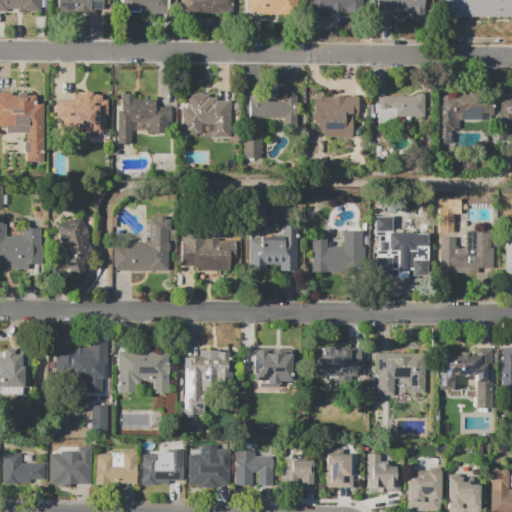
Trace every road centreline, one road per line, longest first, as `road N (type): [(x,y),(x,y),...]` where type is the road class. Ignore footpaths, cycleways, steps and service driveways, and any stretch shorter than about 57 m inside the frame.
road 1 (residential): [(0,305),(511,312)]
road 2 (residential): [(0,48),(511,53)]
